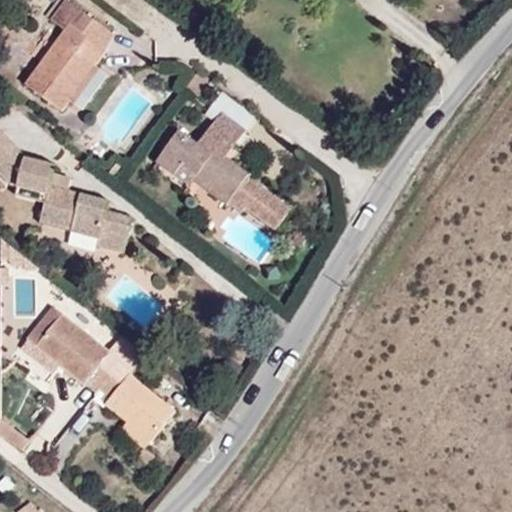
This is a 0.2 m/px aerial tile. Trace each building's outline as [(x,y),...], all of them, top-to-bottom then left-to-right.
[(58,111),(107,50),(104,47),(113,36),(68,0),(67,0),(52,20),(64,30),(22,82),(58,111)] [(208,83),(197,75),(184,91),(195,100),(208,83)] [(254,176),(229,156),(248,132),(222,111),(197,141),(183,129),(157,161),(176,176),(186,164),(203,177),(198,183),(228,208),(233,203),(254,177),(254,176)] [(104,212),(107,201),(65,189),(45,183),(49,169),(51,164),(21,156),(0,133),(0,178),(5,184),(11,186),(42,195),(39,204),(33,223),(90,240),(93,229),(122,238),(128,219),(104,212)] [(198,183),(203,177),(186,164),(176,176),(192,190),(198,183)] [(65,189),(69,175),(49,169),(45,183),(65,189)] [(265,186),(254,177),(233,203),(244,212),(248,207),(265,186)] [(39,204),(42,195),(11,186),(8,195),(39,204)] [(296,211),(265,186),(248,207),(279,232),(296,211)] [(117,255),(122,238),(93,229),(90,240),(88,246),(117,255)] [(295,237),(289,246),(295,250),(301,241),(295,237)] [(33,350),(62,316),(52,307),(23,342),(33,350)] [(100,387),(130,352),(134,347),(118,335),(105,351),(62,316),(33,350),(58,371),(81,390),(90,379),(100,387)] [(58,371),(33,350),(26,358),(52,379),(58,371)] [(176,417),(130,379),(143,362),(130,352),(100,387),(95,394),(105,402),(102,405),(127,425),(151,446),(176,417)] [(32,443),(0,416),(0,433),(23,453),(32,443)] [(151,446),(127,425),(118,436),(143,456),(151,446)] [(159,470),(143,456),(134,467),(150,480),(159,470)]
